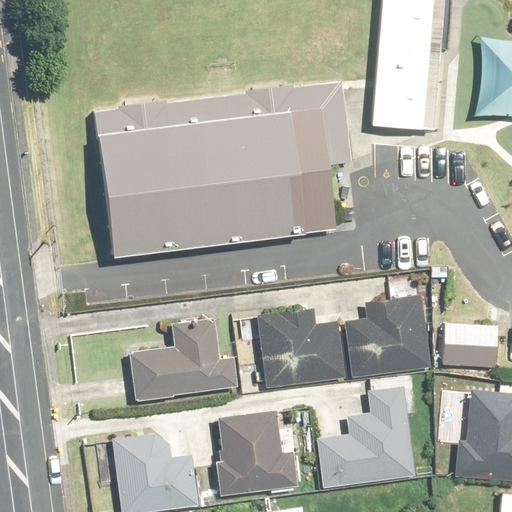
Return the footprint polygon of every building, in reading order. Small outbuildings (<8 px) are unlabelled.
[(446,0),(369,0),(359,131),(435,137),(446,0)] [(301,107),(71,137),(87,260),(317,230),(301,107)] [(511,197),(502,197),(500,229),(511,229),(511,197)] [(360,317),(339,320),(347,379),(426,368),(415,293),(358,302),(360,317)] [(306,308),(252,315),(261,389),(338,379),(331,319),(307,322),(306,308)] [(167,347),(119,352),(125,404),(230,391),(226,357),(207,359),(202,321),(164,326),(167,347)] [(495,325),(437,321),(434,367),(492,371),(495,325)] [(511,389),(463,387),(461,441),(449,440),(447,479),(511,482),(511,389)] [(340,435),(309,439),(314,489),(407,480),(398,388),(360,391),(362,414),(338,416),(340,435)] [(213,458),(204,459),(209,497),(296,486),(291,449),(272,452),(266,411),(208,419),(213,458)] [(161,456),(158,431),(105,438),(113,511),(144,511),(192,506),(186,453),(161,456)]
